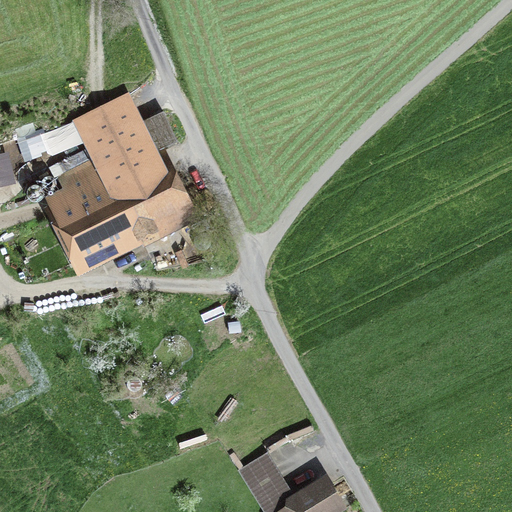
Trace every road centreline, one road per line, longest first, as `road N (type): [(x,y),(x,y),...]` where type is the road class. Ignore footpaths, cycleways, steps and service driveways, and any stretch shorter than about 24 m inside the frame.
road 1 (track): [(373,511),(267,317),(240,233),(138,0)]
road 2 (residential): [(249,259),(364,131),(511,0)]
